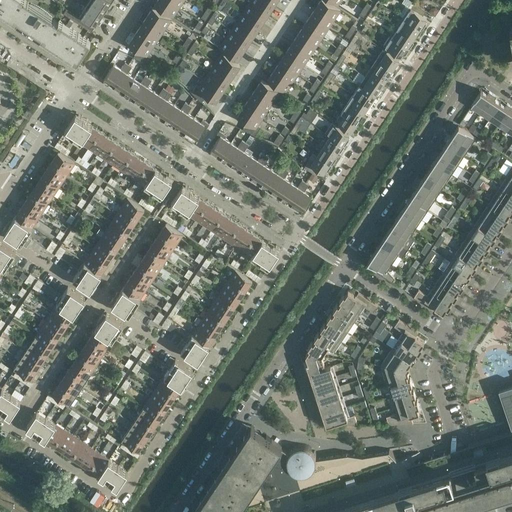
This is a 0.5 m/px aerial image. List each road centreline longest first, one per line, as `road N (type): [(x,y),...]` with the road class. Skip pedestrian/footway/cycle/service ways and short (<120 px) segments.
road 1 (residential): [(12,429),(190,162)]
road 2 (residential): [(345,268),(180,511)]
road 3 (residential): [(298,235),(457,0)]
road 4 (residential): [(511,92),(475,68),(363,236)]
road 5 (residential): [(190,162),(298,0)]
road 6 (unclassified): [(476,511),(435,384),(454,339)]
road 7 (residential): [(204,373),(298,235)]
road 8 (residential): [(123,495),(204,373)]
road 9 (residential): [(190,162),(78,88)]
road 10 (residential): [(298,235),(190,162)]
road 11 (residential): [(454,339),(345,268)]
road 12 (residential): [(123,495),(12,429)]
road 13 (residential): [(11,188),(78,88)]
